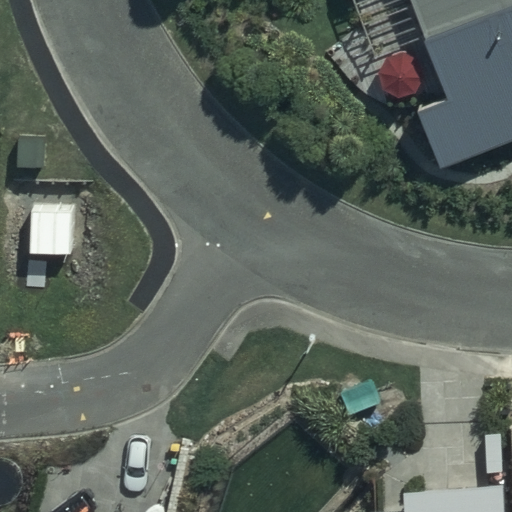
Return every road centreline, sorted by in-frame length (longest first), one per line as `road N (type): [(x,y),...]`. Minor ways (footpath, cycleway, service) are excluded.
road 1 (residential): [(0,402),(102,387),(143,370),(259,221)]
road 2 (residential): [(99,0),(115,41),(172,127),(259,221)]
road 3 (residential): [(259,221),(342,265),(452,294),(511,298)]
